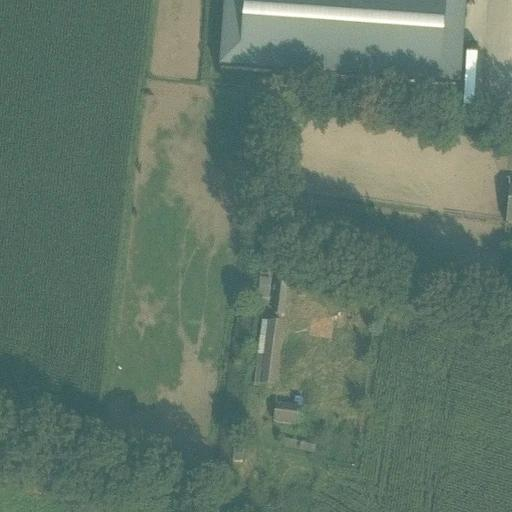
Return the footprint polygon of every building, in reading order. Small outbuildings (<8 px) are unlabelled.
[(225,0),(220,71),(459,88),(465,0),(225,0)] [(474,52),(474,105),(490,105),(491,52),(474,52)] [(260,281),(258,301),(269,302),(272,283),(260,281)] [(279,286),(274,317),(283,319),(288,288),(279,286)] [(254,386),(276,389),(284,327),(261,324),(254,386)] [(273,425),(297,428),(299,409),(275,406),(273,425)] [(235,449),(231,463),(241,465),(244,451),(235,449)]
